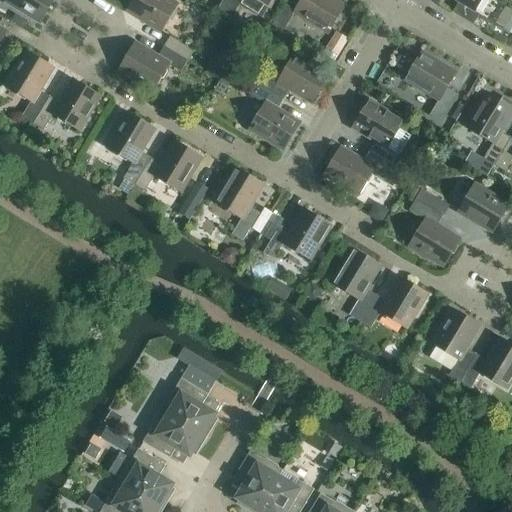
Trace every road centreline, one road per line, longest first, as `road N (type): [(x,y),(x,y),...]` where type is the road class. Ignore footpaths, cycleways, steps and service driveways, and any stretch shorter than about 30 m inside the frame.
road 1 (residential): [(288,183),(96,80)]
road 2 (residential): [(288,183),(399,6)]
road 3 (residential): [(449,292),(370,244),(354,220),(288,183)]
road 4 (residential): [(511,75),(399,6)]
